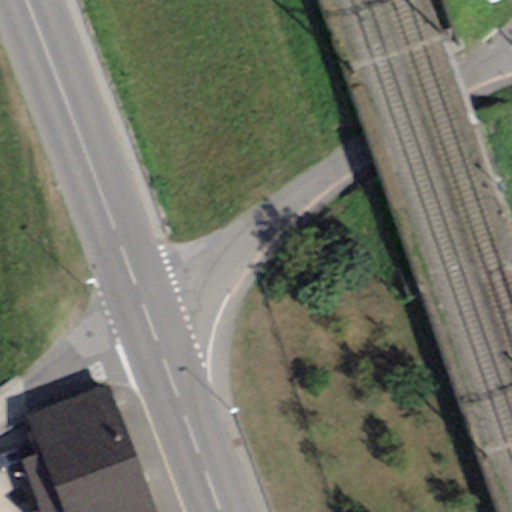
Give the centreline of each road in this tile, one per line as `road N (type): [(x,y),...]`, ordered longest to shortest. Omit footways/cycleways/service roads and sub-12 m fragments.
road 1 (residential): [(138,313),(364,146),(511,54)]
road 2 (primary): [(138,313),(26,0)]
road 3 (primary): [(212,511),(138,313)]
road 4 (unclassified): [(0,407),(138,313)]
